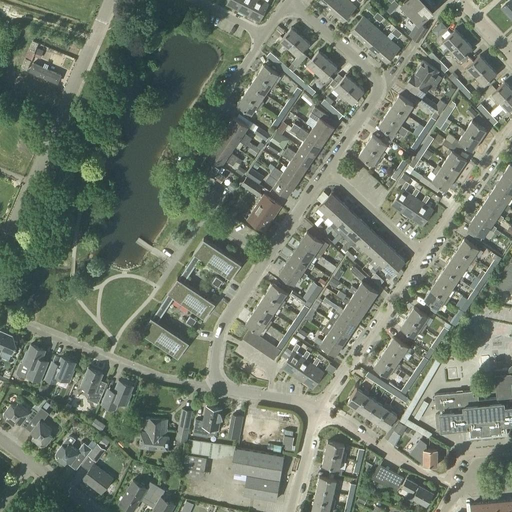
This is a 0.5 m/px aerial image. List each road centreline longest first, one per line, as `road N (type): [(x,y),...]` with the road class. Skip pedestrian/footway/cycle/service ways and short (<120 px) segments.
road 1 (residential): [(264,35),(182,174),(204,216),(268,258)]
road 2 (residential): [(0,256),(108,0)]
road 3 (residential): [(228,391),(141,372),(0,314)]
road 4 (residential): [(317,409),(390,310),(420,253)]
road 5 (residential): [(420,253),(511,128)]
road 6 (residential): [(425,474),(317,409)]
road 7 (residential): [(420,253),(327,170)]
road 8 (residential): [(382,83),(289,3)]
